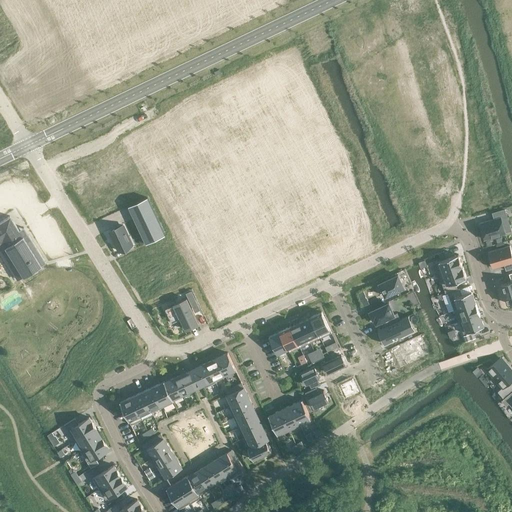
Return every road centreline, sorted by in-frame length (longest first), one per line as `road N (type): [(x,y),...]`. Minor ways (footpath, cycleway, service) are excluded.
road 1 (residential): [(135,122),(387,0)]
road 2 (residential): [(396,0),(459,210),(454,225)]
road 3 (residential): [(182,350),(224,444),(146,494)]
road 4 (unclassified): [(234,511),(386,397)]
road 5 (residential): [(146,494),(99,391),(157,348)]
road 6 (residential): [(135,122),(209,259)]
road 7 (unclassified): [(43,169),(123,299)]
road 8 (residential): [(334,282),(454,225)]
road 9 (residential): [(334,282),(386,397)]
